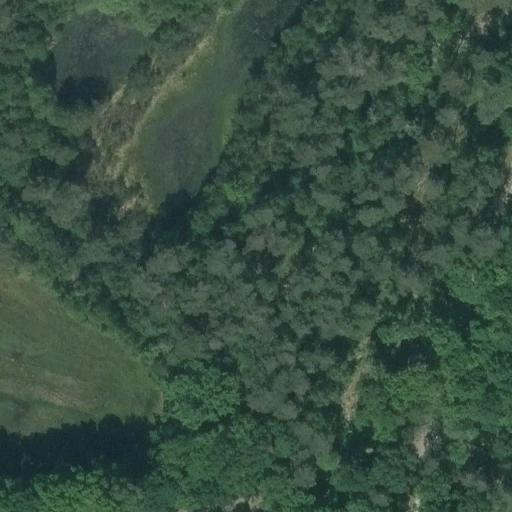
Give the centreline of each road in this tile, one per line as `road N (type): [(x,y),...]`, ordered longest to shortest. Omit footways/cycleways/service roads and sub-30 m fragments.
road 1 (track): [(418,448),(511,203)]
road 2 (track): [(418,448),(336,467),(285,495),(207,511)]
